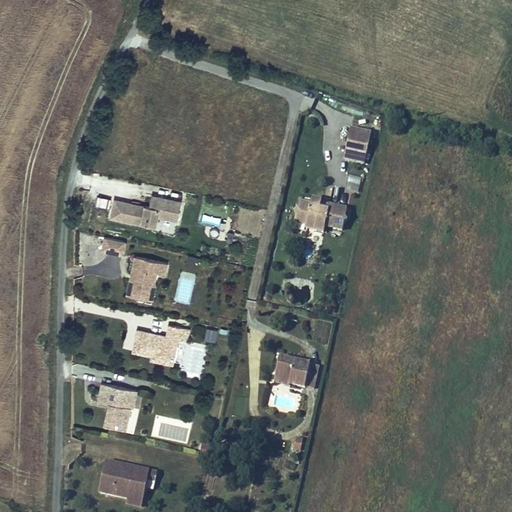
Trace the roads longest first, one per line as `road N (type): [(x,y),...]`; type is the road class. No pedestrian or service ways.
road 1 (residential): [(145,0),(100,95),(67,202),(55,511)]
road 2 (unknown): [(132,36),(284,90),(287,131)]
